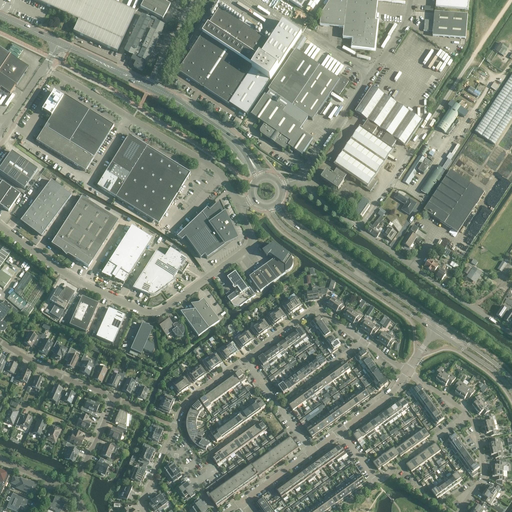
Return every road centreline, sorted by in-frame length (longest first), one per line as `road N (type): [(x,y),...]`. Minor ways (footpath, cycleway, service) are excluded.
road 1 (unclassified): [(36,252),(104,293),(159,311),(248,246),(238,205)]
road 2 (unclassified): [(238,205),(218,170),(44,67)]
road 3 (secondary): [(269,206),(285,228),(434,330)]
road 4 (unclassified): [(472,57),(358,228)]
road 5 (secondary): [(438,324),(293,226),(276,203)]
road 6 (unclassified): [(511,334),(358,228)]
road 7 (residential): [(74,491),(114,397),(52,371)]
road 8 (unknown): [(411,265),(438,226),(463,232),(492,182),(478,169)]
road 9 (secondary): [(259,177),(219,129),(150,86)]
road 10 (residential): [(244,358),(311,310),(363,342)]
road 11 (unclassified): [(295,180),(370,72)]
road 12 (residential): [(165,447),(183,402),(244,358)]
